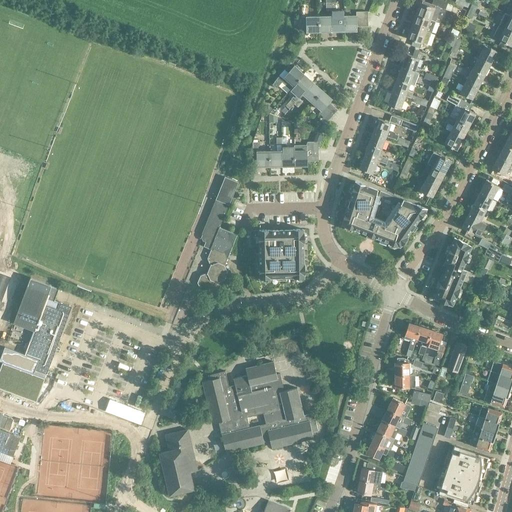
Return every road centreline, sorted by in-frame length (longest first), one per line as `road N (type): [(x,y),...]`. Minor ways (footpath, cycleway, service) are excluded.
road 1 (residential): [(143,435),(178,348),(206,317),(307,297),(342,263)]
road 2 (residential): [(342,263),(328,245),(327,198),(396,0)]
road 3 (residential): [(511,86),(394,291)]
road 4 (residential): [(327,511),(394,291)]
road 5 (residential): [(511,344),(394,291)]
